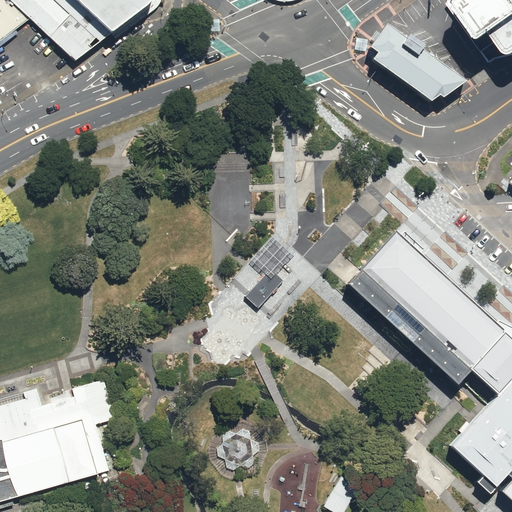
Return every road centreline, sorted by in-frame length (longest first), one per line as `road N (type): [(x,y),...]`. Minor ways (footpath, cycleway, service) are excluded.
road 1 (secondary): [(24,135),(278,44)]
road 2 (unclassified): [(24,135),(171,17),(178,0)]
road 3 (secondary): [(437,135),(405,130),(278,44)]
road 4 (unclassified): [(511,239),(455,182),(437,135)]
